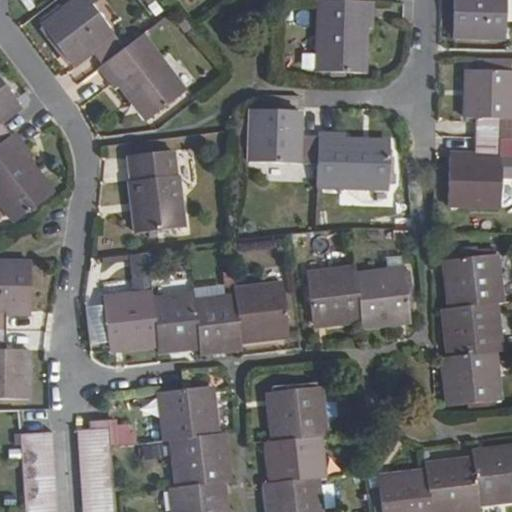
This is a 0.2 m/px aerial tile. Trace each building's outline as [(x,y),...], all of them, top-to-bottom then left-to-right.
[(150,115),(184,88),(143,35),(124,47),(87,0),(71,0),(41,23),(72,61),(90,48),(103,63),(101,65),(116,85),(121,83),(132,96),(135,95),(150,115)] [(317,0),(317,68),(359,68),(360,42),(364,43),(364,25),(370,24),(370,0),(317,0)] [(453,0),(453,36),(504,37),(505,0),(453,0)] [(474,137),(501,138),(501,118),(511,117),(511,86),(511,72),(469,72),(468,96),(465,96),(464,118),(474,117),(474,137)] [(0,140),(11,132),(0,118),(0,114),(18,101),(0,77),(0,140)] [(297,133),(297,110),(249,107),(248,158),(316,160),(315,185),(386,185),(387,141),(362,141),(362,137),(343,137),(342,132),(317,132),(317,134),(297,133)] [(11,132),(0,140),(0,198),(15,218),(49,191),(33,171),(37,168),(25,153),(29,150),(13,131),(11,132)] [(499,205),(501,138),(474,137),(473,158),(448,158),(447,204),(499,205)] [(135,230),(182,226),(177,175),(175,175),(172,150),(129,156),(131,180),(129,181),(131,197),(137,197),(137,207),(133,210),(135,230)] [(444,273),(449,308),(493,303),(501,302),(494,254),(450,260),(451,271),(444,273)] [(0,259),(0,326),(4,327),(3,306),(27,306),(27,260),(0,259)] [(442,262),(444,273),(451,271),(450,260),(442,262)] [(322,316),(323,322),(359,317),(353,273),(352,266),(305,271),(311,317),(322,316)] [(353,273),(359,317),(360,325),(394,321),(393,313),(407,312),(401,266),(353,273)] [(233,294),(239,339),(274,334),(273,328),(285,326),(280,282),(232,288),(233,294)] [(157,342),(151,297),(150,290),(101,296),(108,341),(121,340),(122,347),(157,342)] [(197,338),(192,299),(191,293),(151,297),(157,342),(158,349),(185,346),(184,339),(197,338)] [(239,339),(233,294),(192,299),(197,338),(199,345),(210,343),(211,350),(239,346),(239,339)] [(441,310),(445,343),(452,342),(454,356),(492,351),(493,351),(499,350),(493,303),(449,308),(441,310)] [(393,313),(394,321),(408,319),(407,312),(393,313)] [(4,327),(0,326),(0,394),(28,395),(28,346),(4,347),(4,327)] [(273,328),(274,334),(287,333),(285,326),(273,328)] [(121,340),(108,341),(109,348),(122,347),(121,340)] [(452,342),(445,343),(448,357),(454,356),(452,342)] [(200,352),(211,350),(210,343),(199,345),(200,352)] [(454,356),(448,357),(448,368),(441,370),(446,405),(499,398),(492,351),(454,356)] [(448,368),(448,357),(439,358),(441,370),(448,368)] [(270,440),(314,434),(321,433),(316,386),(271,392),(272,403),(265,404),(270,440)] [(204,397),(202,387),(156,392),(162,439),(168,438),(214,433),(210,397),(204,397)] [(272,403),(271,392),(264,393),(265,404),(272,403)] [(92,431),(78,432),(83,511),(115,511),(110,420),(91,422),(92,431)] [(214,433),(168,438),(175,486),(213,481),(213,480),(220,480),(219,468),(225,467),(221,432),(214,433)] [(57,511),(52,434),(22,436),(27,511),(57,511)] [(275,481),(313,476),(320,475),(314,434),(270,440),(263,441),(265,469),(273,468),(275,481)] [(511,446),(481,451),(481,456),(470,459),(471,464),(475,505),(511,499),(511,446)] [(462,511),(476,510),(475,505),(471,464),(457,466),(458,460),(422,464),(423,470),(428,511),(462,511)] [(227,479),(225,467),(219,468),(220,480),(227,479)] [(265,469),(268,482),(275,481),(273,468),(265,469)] [(428,511),(423,470),(387,475),(388,481),(376,483),(379,511),(428,511)] [(264,511),(318,511),(313,476),(275,481),(268,482),(269,494),(262,495),(264,511)] [(213,480),(213,481),(215,494),(221,493),(220,480),(213,480)] [(213,481),(175,486),(168,487),(170,511),(223,511),(221,493),(215,494),(213,481)]
